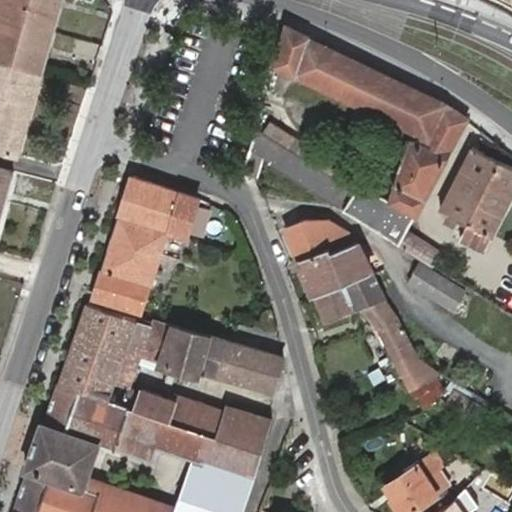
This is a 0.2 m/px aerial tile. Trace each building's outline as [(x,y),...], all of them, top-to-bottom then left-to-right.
[(0,0),(0,59),(41,72),(61,0),(0,0)] [(407,229),(466,118),(451,105),(287,26),(274,66),(432,139),(429,146),(407,139),(391,186),(393,187),(388,201),(361,182),(342,209),(356,217),(399,245),(407,229)] [(0,150),(17,155),(41,72),(0,59),(0,150)] [(266,161),(337,205),(349,187),(255,128),(242,171),(258,175),(263,160),(266,161)] [(492,236),(511,196),(511,166),(471,146),(439,209),(466,222),(459,238),(483,250),(491,236),(492,236)] [(315,150),(309,159),(334,175),(340,166),(315,150)] [(0,213),(12,171),(0,167),(0,213)] [(197,197),(130,177),(93,295),(139,310),(165,232),(184,237),(197,197)] [(286,228),(298,256),(327,243),(330,249),(354,239),(353,235),(328,219),(305,220),(286,228)] [(439,249),(407,229),(399,245),(423,260),(430,264),(439,249)] [(298,256),(314,294),(370,270),(354,239),(330,249),(327,243),(298,256)] [(457,286),(421,263),(410,281),(446,303),(457,286)] [(370,270),(314,294),(325,321),(359,308),(377,330),(408,387),(439,372),(420,358),(404,333),(384,298),(380,290),(373,276),(372,275),(370,270)] [(57,382),(108,398),(113,380),(127,384),(136,359),(155,364),(157,358),(271,390),(283,357),(253,348),(151,318),(149,325),(86,301),(57,382)] [(253,348),(283,357),(273,324),(256,319),(252,330),(257,331),(253,348)] [(411,394),(423,408),(446,389),(434,374),(411,394)] [(57,382),(43,420),(99,438),(97,444),(151,461),(157,446),(202,460),(209,462),(211,458),(254,471),(261,449),(218,434),(168,418),(133,407),(108,398),(57,382)] [(140,388),(133,407),(168,418),(174,399),(171,398),(140,388)] [(445,405),(461,414),(471,400),(453,388),(444,400),(438,397),(436,401),(444,406),(445,405)] [(174,391),(171,398),(174,399),(177,399),(173,413),(209,424),(215,404),(174,391)] [(218,434),(261,449),(271,418),(228,406),(218,434)] [(97,444),(99,438),(43,420),(40,420),(23,469),(27,471),(82,489),(84,481),(86,476),(97,444)] [(391,493),(402,511),(405,511),(449,484),(439,467),(443,465),(435,450),(423,456),(388,480),(394,491),(391,493)] [(82,489),(27,471),(14,510),(20,511),(241,511),(254,471),(211,458),(209,462),(202,460),(201,462),(191,459),(175,507),(101,481),(100,486),(84,481),(82,489)] [(486,511),(508,511),(511,506),(511,483),(494,474),(476,506),(486,511)] [(86,476),(84,481),(100,486),(101,481),(86,476)] [(385,482),(391,493),(394,491),(388,480),(385,482)] [(397,511),(402,511),(391,493),(388,495),(397,511)] [(466,511),(459,500),(440,511),(466,511)]
